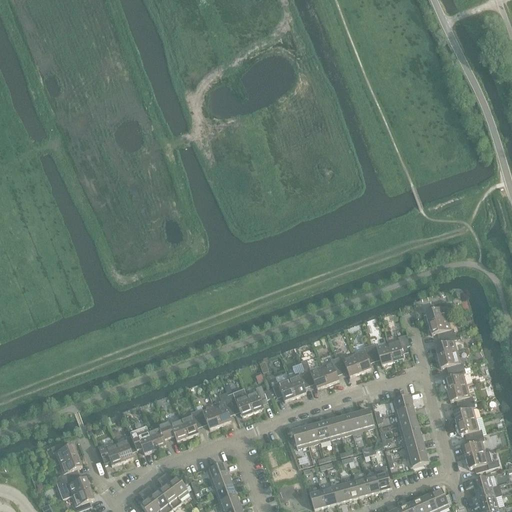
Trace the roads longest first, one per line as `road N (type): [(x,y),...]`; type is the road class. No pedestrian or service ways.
road 1 (unclassified): [(511,192),(481,99),(434,0)]
road 2 (residential): [(235,439),(424,373)]
road 3 (residential): [(111,504),(160,469),(235,439)]
